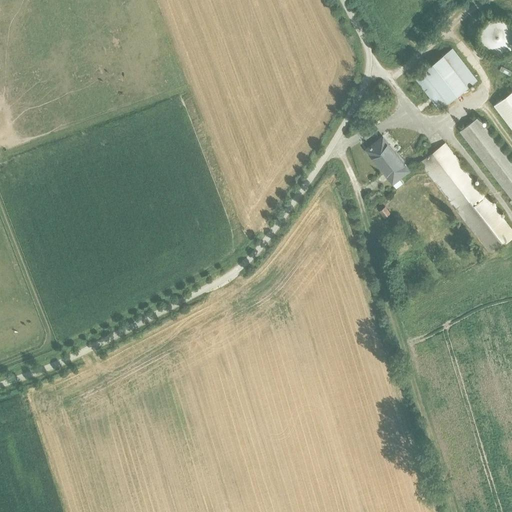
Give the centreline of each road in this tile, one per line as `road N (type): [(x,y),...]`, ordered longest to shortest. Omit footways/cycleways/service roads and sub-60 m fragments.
road 1 (unclassified): [(347,0),(370,52),(369,78),(267,245),(209,289),(0,386)]
road 2 (track): [(452,511),(333,147)]
